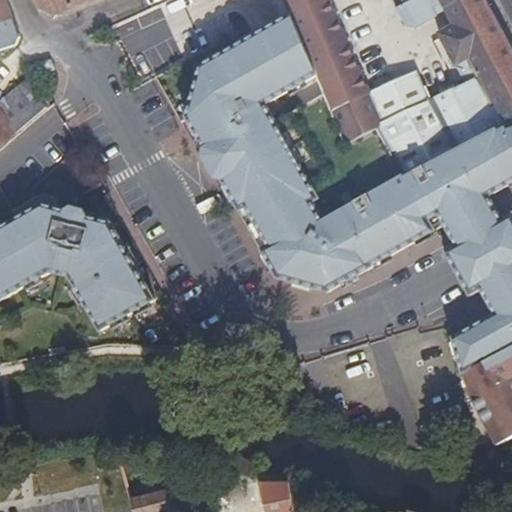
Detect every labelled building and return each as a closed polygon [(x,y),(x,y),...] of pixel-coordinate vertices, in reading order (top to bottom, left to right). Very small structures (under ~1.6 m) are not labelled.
[(18,42),(20,39),(4,0),(0,0),(0,52),(15,48),(18,42)] [(37,0),(41,11),(54,16),(91,0),(37,0)] [(329,0),(287,0),(294,16),(348,143),(383,125),(370,95),(357,64),(329,0)] [(447,10),(465,0),(343,0),(345,3),(353,0),(401,0),(403,4),(397,7),(405,24),(416,27),(447,10)] [(405,178),(466,151),(511,132),(511,52),(507,44),(485,1),(484,0),(465,0),(447,10),(451,18),(455,25),(440,33),(461,72),(437,84),(439,90),(452,95),(432,104),(423,83),(419,73),(370,95),(383,125),(405,178)] [(348,143),(294,16),(275,24),(200,56),(183,103),(192,120),(201,136),(199,143),(211,165),(217,167),(236,203),(243,199),(265,239),(258,243),(273,271),(298,278),(323,286),(354,269),(368,262),(367,261),(377,255),(426,230),(442,222),(440,219),(456,211),(471,203),(487,195),(511,182),(511,132),(466,151),(405,178),(383,125),(348,143)] [(52,61),(35,69),(40,78),(56,70),(52,61)] [(48,109),(32,77),(0,104),(0,115),(17,135),(48,109)] [(0,149),(17,135),(0,115),(0,149)] [(500,220),(487,195),(471,203),(456,211),(440,219),(442,222),(450,238),(439,244),(451,269),(464,293),(475,287),(488,312),(503,303),(511,298),(511,216),(510,214),(500,220)] [(243,199),(236,203),(258,243),(265,239),(243,199)] [(88,217),(70,212),(67,217),(43,210),(0,232),(0,302),(48,278),(73,281),(97,338),(152,310),(111,231),(87,224),(88,217)] [(511,350),(511,298),(503,303),(488,312),(489,313),(470,323),(452,332),(464,366),(468,376),(511,350)] [(511,350),(468,376),(475,389),(472,390),(505,446),(511,441),(511,350)] [(267,399),(314,387),(306,362),(291,366),(261,374),(267,399)] [(259,465),(227,453),(222,467),(253,479),(259,465)] [(264,484),(268,511),(296,511),(291,484),(264,484)] [(335,511),(338,499),(317,491),(314,506),(333,511),(335,511)] [(133,511),(171,511),(166,492),(133,500),(131,500),(133,511)] [(214,501),(217,511),(244,511),(240,495),(214,501)]
